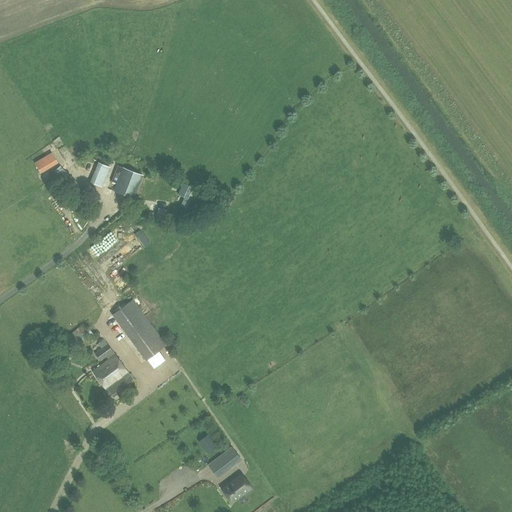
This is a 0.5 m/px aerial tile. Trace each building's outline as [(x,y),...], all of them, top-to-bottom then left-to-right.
[(51,153),(34,164),(40,173),(57,163),(51,153)] [(98,163),(90,182),(102,187),(110,168),(98,163)] [(117,165),(111,182),(116,184),(114,191),(133,198),(142,175),(117,165)] [(56,175),(52,179),(73,201),(84,190),(60,166),(53,172),(56,175)] [(106,245),(128,232),(120,219),(96,233),(99,238),(101,237),(106,245)] [(119,249),(123,254),(139,242),(135,237),(119,249)] [(87,262),(74,272),(89,291),(103,281),(106,286),(118,277),(111,268),(107,270),(101,262),(92,268),(87,262)] [(132,300),(111,315),(145,361),(166,346),(132,300)] [(96,352),(94,353),(100,360),(105,356),(108,359),(114,354),(106,344),(101,348),(96,352)] [(67,346),(59,353),(64,360),(73,352),(72,351),(67,346)] [(108,359),(92,371),(106,390),(110,395),(113,397),(118,393),(117,390),(132,378),(114,354),(108,359)] [(194,369),(149,392),(157,410),(163,406),(172,424),(203,408),(192,387),(201,383),(194,369)] [(146,422),(147,424),(155,420),(143,399),(118,413),(129,432),(146,422)] [(136,453),(157,436),(146,423),(127,438),(112,420),(103,427),(120,448),(128,442),(136,453)] [(207,435),(199,441),(208,453),(216,447),(207,435)] [(231,447),(217,458),(225,469),(234,462),(229,455),(234,451),(231,447)] [(240,473),(221,487),(233,503),(244,495),(245,496),(253,490),(240,473)]
